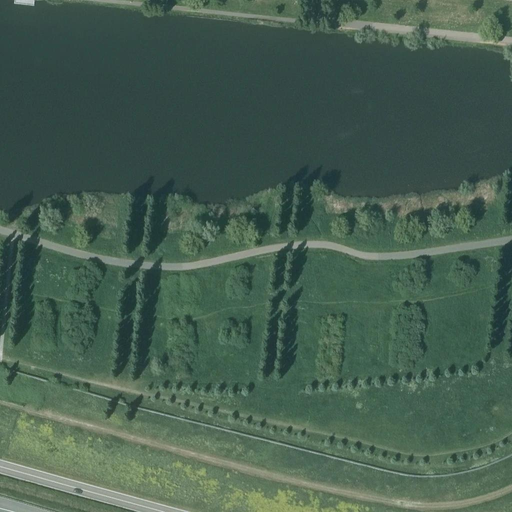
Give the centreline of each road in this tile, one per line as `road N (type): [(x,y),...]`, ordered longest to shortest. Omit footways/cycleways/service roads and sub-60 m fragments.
road 1 (track): [(0,361),(420,458),(511,433)]
road 2 (track): [(511,487),(431,505),(386,501),(268,479),(40,414)]
road 3 (primary): [(0,468),(160,511)]
